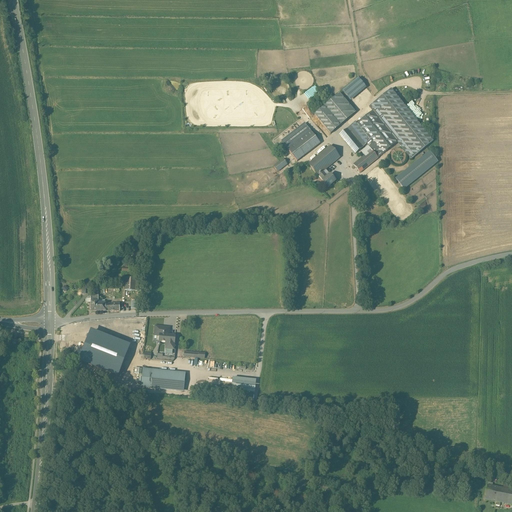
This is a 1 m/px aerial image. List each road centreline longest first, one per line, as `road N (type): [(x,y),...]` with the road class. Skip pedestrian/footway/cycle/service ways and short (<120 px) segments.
road 1 (unclassified): [(49,325),(141,313),(381,310),(414,299),(455,268),(511,254)]
road 2 (secondary): [(49,325),(43,186),(13,0)]
road 3 (track): [(362,511),(311,481),(152,444),(123,388)]
road 4 (secondary): [(34,511),(49,325)]
